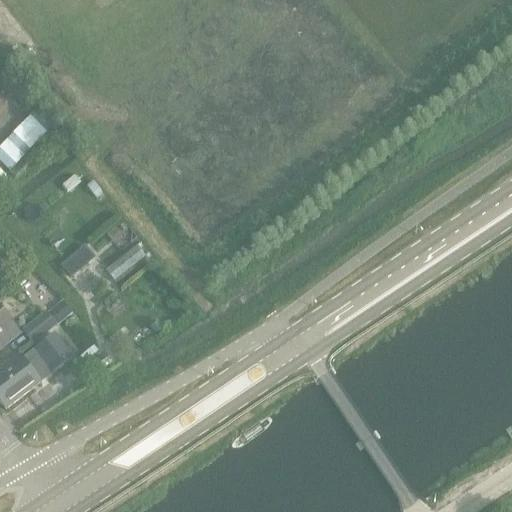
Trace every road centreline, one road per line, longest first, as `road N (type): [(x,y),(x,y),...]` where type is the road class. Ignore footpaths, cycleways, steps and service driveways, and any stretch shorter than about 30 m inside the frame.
road 1 (unclassified): [(28,465),(282,318)]
road 2 (secondary): [(62,503),(300,344)]
road 3 (secondary): [(300,344),(511,204)]
road 4 (unclassified): [(416,511),(300,344)]
